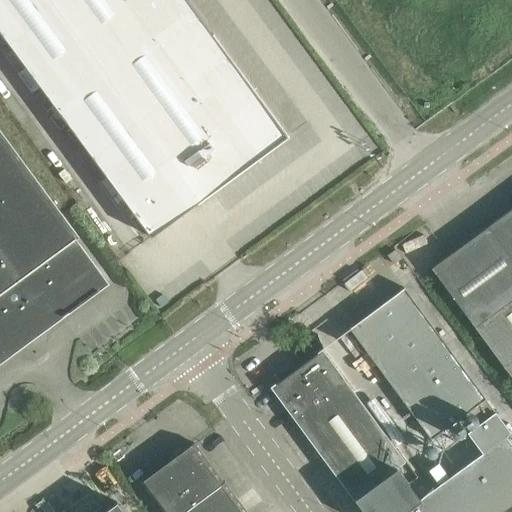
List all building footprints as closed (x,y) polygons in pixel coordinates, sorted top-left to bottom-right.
[(187,0),(0,0),(0,34),(150,237),(288,136),(187,0)] [(0,357),(33,334),(34,335),(45,327),(44,325),(103,282),(73,241),(79,237),(67,221),(0,130),(0,357)] [(511,208),(431,268),(480,335),(511,311),(511,208)] [(388,255),(394,263),(401,257),(396,249),(388,255)] [(362,344),(433,436),(486,394),(436,330),(404,287),(350,328),(362,344)] [(511,311),(480,335),(511,378),(511,311)] [(322,349),(271,387),(363,511),(511,511),(511,444),(506,436),(511,433),(497,413),(470,434),(484,453),(421,499),(397,467),(405,461),(334,365),(322,349)] [(141,484),(161,511),(246,511),(196,443),(141,484)] [(124,511),(117,501),(102,511),(124,511)]
